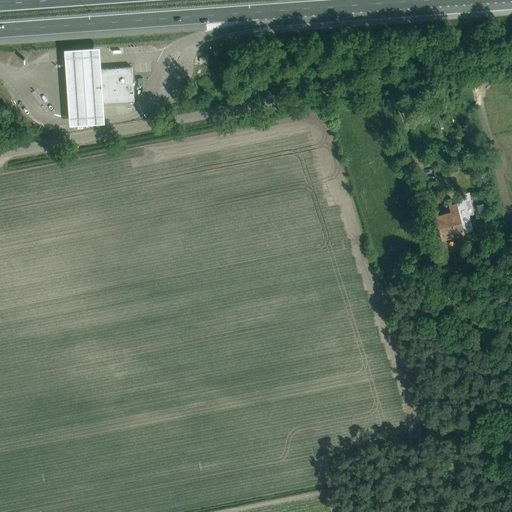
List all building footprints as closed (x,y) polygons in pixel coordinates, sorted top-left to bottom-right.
[(102,105),(100,71),(99,49),(63,51),(67,127),(103,125),(102,105)] [(103,103),(134,101),(132,67),(100,69),(100,68),(99,68),(99,70),(100,70),(102,103),(101,103),(102,104),(103,104),(103,103)] [(177,77),(167,103),(172,105),(183,80),(177,77)] [(461,202),(449,205),(451,211),(436,216),(438,225),(435,226),(444,259),(452,256),(451,250),(448,251),(445,238),(456,235),(457,239),(465,237),(464,233),(473,231),(473,230),(472,230),(465,201),(468,201),(467,199),(469,198),(467,193),(460,195),(461,202)] [(445,268),(433,271),(439,293),(445,292),(443,284),(449,282),(445,268)]
